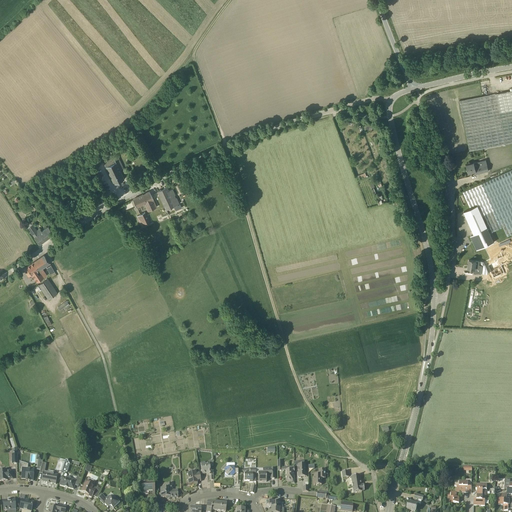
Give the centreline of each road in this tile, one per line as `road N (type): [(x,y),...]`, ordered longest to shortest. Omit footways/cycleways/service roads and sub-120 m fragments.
road 1 (track): [(353,459),(295,379),(225,147)]
road 2 (unclassified): [(169,173),(324,112),(390,101)]
road 3 (tertiary): [(387,511),(430,348),(433,297)]
road 4 (tertiary): [(433,297),(390,101)]
road 5 (residential): [(0,279),(169,173)]
road 6 (track): [(229,0),(193,54),(123,129)]
road 7 (unclassified): [(433,297),(445,296),(452,183)]
